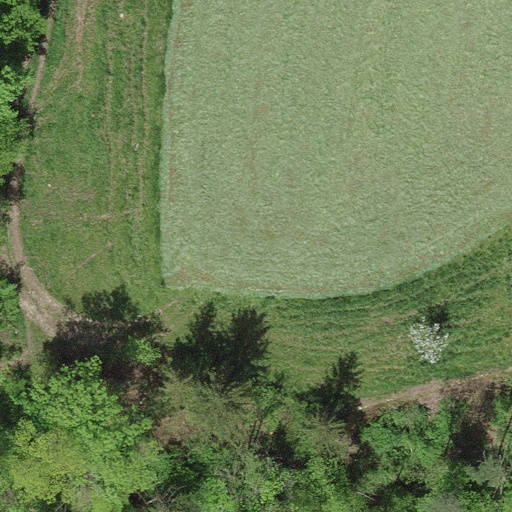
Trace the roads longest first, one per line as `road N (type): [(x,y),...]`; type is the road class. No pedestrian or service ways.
road 1 (track): [(51,0),(52,256)]
road 2 (track): [(52,256),(198,320)]
